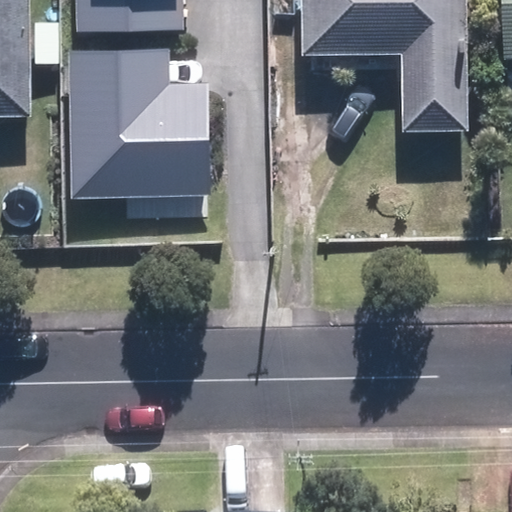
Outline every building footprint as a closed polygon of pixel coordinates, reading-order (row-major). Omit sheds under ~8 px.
[(0,0),(0,116),(17,116),(15,0),(0,0)] [(78,0),(79,22),(184,20),(183,0),(78,0)] [(447,0),(294,0),(295,55),(397,53),(398,124),(451,123),(447,0)] [(511,0),(492,0),(494,59),(511,58),(511,0)] [(68,41),(71,188),(181,186),(181,176),(209,175),(207,73),(173,74),(172,39),(68,41)]
